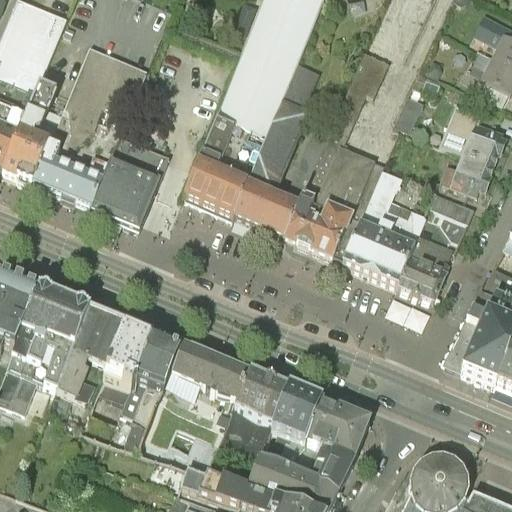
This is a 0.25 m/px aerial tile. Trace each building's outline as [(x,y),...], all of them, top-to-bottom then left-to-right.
[(264,0),(221,111),(202,157),(182,207),(185,208),(187,208),(197,212),(199,214),(201,214),(214,219),(215,221),(217,221),(231,227),(231,228),(232,228),(251,181),(263,151),(266,144),(323,0),(264,0)] [(460,0),(456,0),(452,9),(459,13),(465,11),(468,4),(460,0)] [(16,8),(0,46),(0,87),(19,95),(35,102),(38,94),(66,29),(16,8)] [(249,28),(236,23),(231,37),(244,42),(249,28)] [(493,67),(511,76),(511,49),(504,45),(508,38),(491,30),(488,35),(481,31),(475,43),(500,54),(493,67)] [(64,33),(61,41),(69,44),(72,35),(64,33)] [(88,55),(61,122),(60,121),(29,195),(32,196),(87,219),(88,220),(119,146),(146,79),(88,55)] [(283,249),(284,249),(311,261),(352,160),(340,155),(345,144),(365,101),(371,103),(385,71),(363,61),(326,142),(282,249),(283,249)] [(438,70),(432,67),(426,78),(439,84),(441,78),(438,70)] [(482,90),(508,103),(511,95),(511,76),(493,67),(487,80),(469,71),(459,92),(477,101),(482,90)] [(233,229),(257,238),(272,203),(274,204),(306,122),(305,117),(302,116),(316,81),(296,72),(291,82),(263,151),(251,181),(232,228),(233,229)] [(425,87),(420,99),(434,104),(439,92),(425,87)] [(23,130),(1,181),(0,183),(29,195),(60,121),(48,116),(54,101),(38,94),(35,102),(23,130)] [(393,133),(408,141),(422,111),(407,104),(393,133)] [(462,163),(491,176),(496,165),(498,165),(504,150),(498,148),(500,142),(477,132),(481,123),(454,112),(438,154),(462,163)] [(0,180),(1,181),(23,130),(0,121),(0,180)] [(257,238),(282,249),(326,142),(313,136),(283,208),(274,204),(272,203),(257,238)] [(119,146),(88,220),(89,220),(89,219),(137,240),(168,166),(121,146),(119,146)] [(332,268),(341,272),(380,178),(382,173),(352,160),(311,261),(331,269),(332,268)] [(450,195),(475,205),(477,199),(483,202),(489,186),(487,185),(491,176),(462,163),(455,179),(447,176),(441,190),(450,194),(450,195)] [(368,284),(394,221),(385,218),(393,197),(394,197),(398,189),(399,190),(401,187),(380,178),(341,272),(341,273),(368,284)] [(422,195),(434,201),(438,189),(427,184),(422,195)] [(427,214),(467,232),(473,217),(434,201),(427,214)] [(398,211),(394,221),(407,227),(410,219),(411,217),(398,211)] [(423,226),(424,224),(410,219),(407,227),(394,221),(368,284),(394,295),(417,241),(423,226)] [(511,237),(502,257),(502,258),(501,258),(511,263),(511,237)] [(427,246),(422,256),(438,262),(433,273),(445,278),(446,278),(462,240),(456,238),(448,255),(427,246)] [(422,256),(427,246),(417,241),(394,295),(396,296),(396,295),(408,301),(410,303),(418,306),(418,305),(433,311),(445,281),(444,280),(445,278),(433,273),(438,262),(422,256)] [(511,263),(501,258),(493,276),(511,284),(511,263)] [(511,284),(493,276),(480,301),(479,301),(470,320),(460,341),(443,375),(460,382),(494,396),(511,358),(511,284)] [(0,285),(0,391),(35,300),(6,288),(0,285)] [(0,411),(45,428),(49,418),(48,417),(51,411),(86,321),(51,307),(52,307),(35,300),(0,391),(0,411)] [(89,416),(101,387),(122,338),(123,336),(86,321),(51,411),(48,417),(49,418),(66,424),(71,409),(89,416)] [(130,399),(133,391),(132,390),(150,349),(122,338),(101,387),(130,399)] [(130,435),(130,436),(122,456),(136,462),(137,460),(179,361),(169,356),(169,357),(150,349),(132,390),(133,391),(145,396),(130,435)] [(137,460),(153,466),(204,484),(223,437),(246,381),(190,358),(190,357),(189,356),(189,357),(182,354),(179,361),(137,460)] [(511,358),(494,396),(511,403),(511,358)] [(204,484),(244,499),(257,465),(263,453),(286,397),(281,395),(284,386),(252,372),(248,381),(246,380),(246,381),(223,437),(204,484)] [(261,505),(275,473),(267,470),(271,461),(277,463),(284,448),(287,450),(289,446),(302,451),(319,411),(287,397),(286,397),(263,453),(257,465),(244,499),(261,505)] [(275,473),(308,487),(320,458),(351,472),(366,435),(369,434),(366,428),(363,429),(319,411),(302,451),(289,446),(287,450),(284,448),(277,463),(271,461),(267,470),(275,473)] [(320,458),(308,487),(316,490),(316,493),(336,501),(351,472),(320,458)] [(280,511),(261,505),(244,499),(204,484),(153,466),(143,490),(173,502),(200,511),(280,511)] [(487,511),(471,505),(465,511),(463,511),(464,511),(465,508),(466,506),(467,503),(467,500),(467,497),(467,494),(467,491),(466,488),(465,485),(464,483),(462,480),(461,478),(459,475),(456,473),(454,472),(452,470),(449,469),(446,468),(443,467),(440,466),(437,466),(435,466),(432,467),(429,467),(426,468),(423,470),(421,471),(418,473),(416,475),(414,477),(412,479),(411,482),(409,484),(408,487),(408,490),(407,493),(407,496),(407,499),(407,502),(408,505),(409,505),(409,506),(405,511),(487,511)] [(275,473),(261,505),(280,511),(330,511),(336,503),(335,503),(336,501),(316,493),(316,490),(308,487),(275,473)] [(395,511),(400,506),(392,501),(386,511),(395,511)] [(200,511),(173,502),(168,511),(200,511)]
